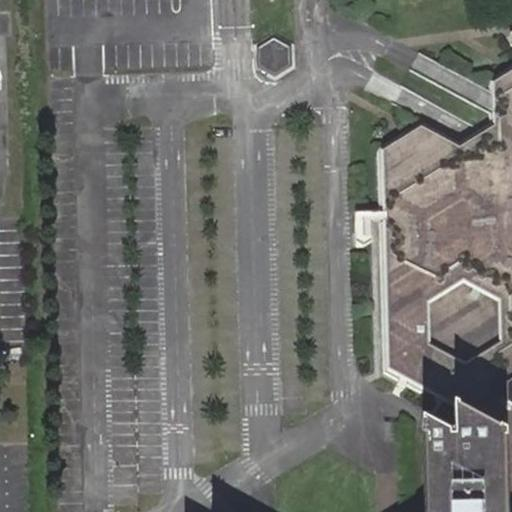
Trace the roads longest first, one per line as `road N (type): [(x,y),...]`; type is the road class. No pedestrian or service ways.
road 1 (unknown): [(255,469),(239,95),(326,84)]
road 2 (unknown): [(255,469),(345,415),(346,294),(326,84)]
road 3 (unknown): [(122,511),(89,104)]
road 4 (unknown): [(320,16),(479,92)]
road 5 (unknown): [(326,84),(364,79),(455,128)]
